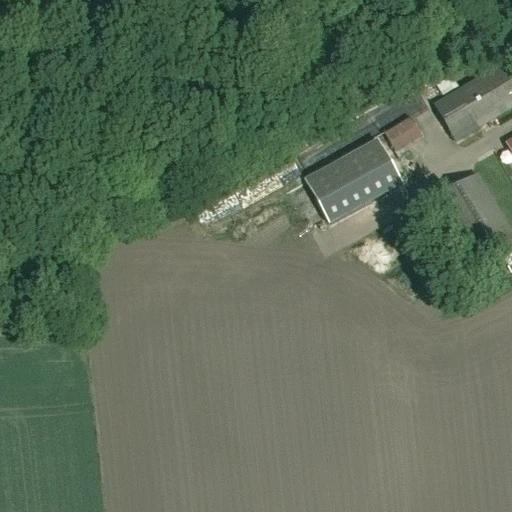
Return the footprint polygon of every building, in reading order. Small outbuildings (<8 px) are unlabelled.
[(456,145),(511,112),(511,63),(435,109),(456,145)] [(400,162),(409,156),(406,150),(423,140),(411,121),(385,136),(395,155),(400,162)] [(511,143),(502,149),(511,166),(511,143)] [(330,227),(401,187),(378,145),(307,185),(330,227)] [(475,266),(511,244),(511,238),(477,179),(437,202),(475,266)]
